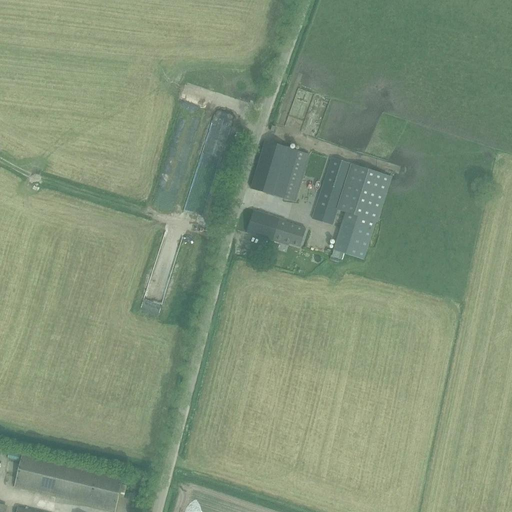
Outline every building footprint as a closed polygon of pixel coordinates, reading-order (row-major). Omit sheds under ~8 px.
[(295,114),(304,90),(291,84),(281,109),(295,114)] [(309,154),(266,141),(251,189),(294,203),(309,154)] [(390,177),(357,166),(332,158),(312,219),(332,226),(337,211),(347,214),(375,223),(390,177)] [(253,211),(249,224),(246,233),(278,243),(279,241),(299,247),(305,229),(290,224),(281,222),(282,220),(253,211)] [(344,223),(335,252),(363,261),(372,232),(375,223),(347,214),(344,223)] [(124,476),(40,456),(22,452),(14,487),(47,495),(46,501),(54,503),(56,497),(115,511),(124,476)]
